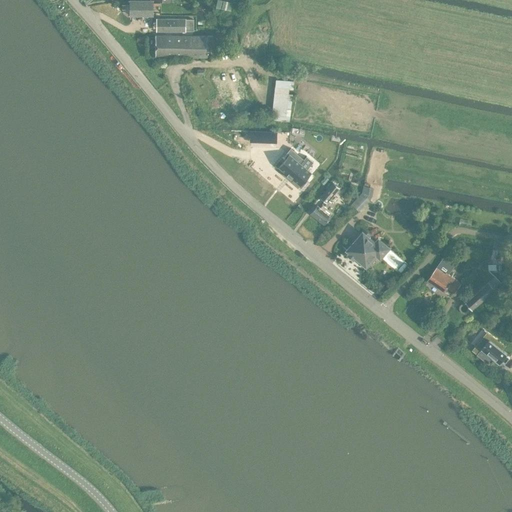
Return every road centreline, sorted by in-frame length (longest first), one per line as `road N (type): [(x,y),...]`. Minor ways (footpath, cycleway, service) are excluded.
road 1 (unclassified): [(511,417),(235,187),(172,118)]
road 2 (residential): [(331,0),(172,118)]
road 3 (track): [(138,511),(0,379)]
road 4 (unclassified): [(172,118),(74,0)]
road 5 (tertiary): [(108,511),(0,418)]
